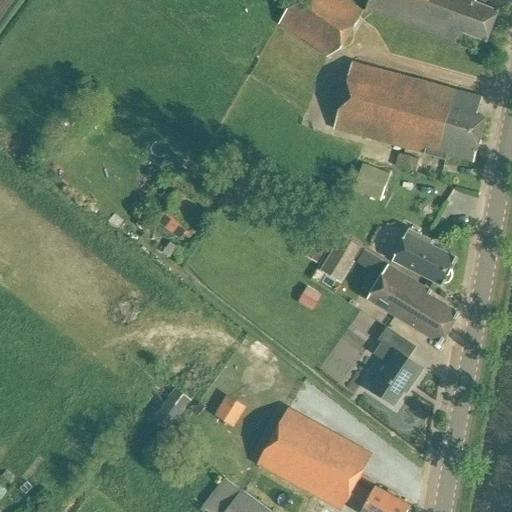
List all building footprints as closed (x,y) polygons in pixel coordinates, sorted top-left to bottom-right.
[(329,59),(342,52),(365,14),(341,0),(295,0),(278,28),(329,59)] [(370,0),(366,11),(459,47),(465,34),(487,42),(499,12),(476,3),(477,0),(370,0)] [(447,157),(462,160),(474,163),(486,119),(477,116),(483,99),(353,63),(336,138),(446,163),(447,157)] [(416,174),(420,161),(399,155),(395,167),(416,174)] [(380,204),(390,178),(364,168),(354,193),(380,204)] [(177,191),(155,220),(181,240),(185,235),(190,238),(199,226),(192,220),(200,209),(177,191)] [(394,262),(443,287),(458,259),(432,246),(434,243),(410,230),(394,262)] [(340,283),(361,248),(342,237),(321,271),(340,283)] [(318,263),(322,256),(312,250),(308,257),(318,263)] [(442,345),(460,315),(430,296),(432,292),(389,266),(368,300),(442,345)] [(310,308),(317,296),(308,290),(300,302),(310,308)] [(371,390),(395,406),(410,384),(412,386),(423,370),(409,360),(417,348),(387,328),(379,341),(382,343),(374,355),(389,365),(371,390)] [(168,430),(183,411),(191,400),(176,390),(154,420),(168,430)] [(228,393),(217,416),(239,425),(249,402),(228,393)] [(356,486),(373,455),(289,409),(258,465),(342,511),(348,501),(363,509),(361,511),(407,511),(411,506),(376,487),(372,495),(356,486)] [(0,480),(0,502),(11,489),(0,480)] [(268,511),(226,480),(201,511),(202,511),(268,511)]
